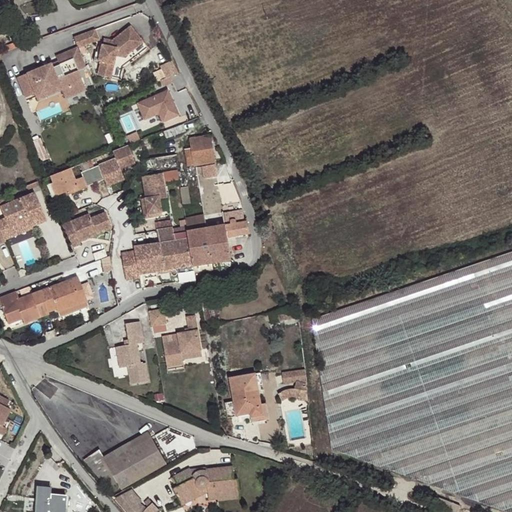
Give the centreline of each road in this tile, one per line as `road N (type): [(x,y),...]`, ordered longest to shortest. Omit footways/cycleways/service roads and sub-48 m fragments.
road 1 (residential): [(154,0),(263,236),(256,263),(124,310)]
road 2 (residential): [(9,352),(264,451)]
road 3 (track): [(438,511),(264,451)]
road 4 (residential): [(117,511),(37,417)]
road 5 (residential): [(124,310),(9,352)]
